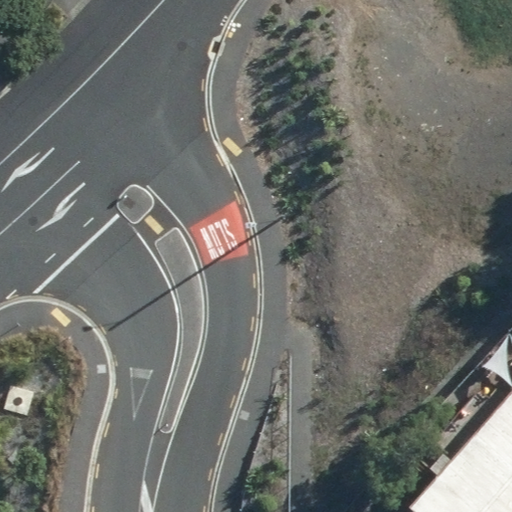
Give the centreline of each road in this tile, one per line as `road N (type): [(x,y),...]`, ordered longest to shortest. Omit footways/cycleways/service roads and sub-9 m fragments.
road 1 (residential): [(115,83),(187,169),(215,224),(224,287),(221,358),(173,511)]
road 2 (residential): [(109,511),(132,411),(141,313),(125,273),(24,175)]
road 3 (residential): [(24,175),(115,83)]
